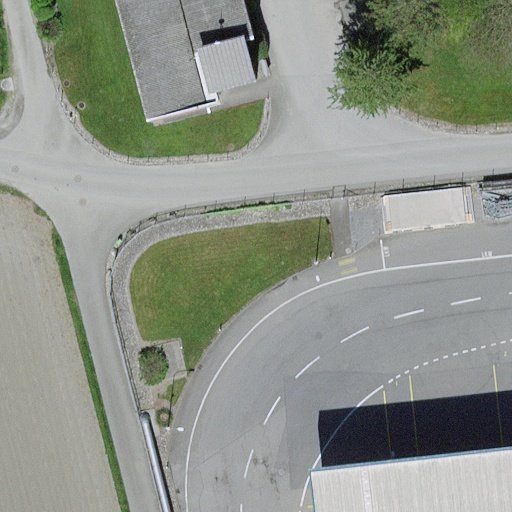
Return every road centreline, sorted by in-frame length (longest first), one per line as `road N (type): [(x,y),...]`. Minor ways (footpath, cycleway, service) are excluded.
road 1 (track): [(160,511),(35,0)]
road 2 (unclassified): [(0,158),(77,176),(511,136)]
